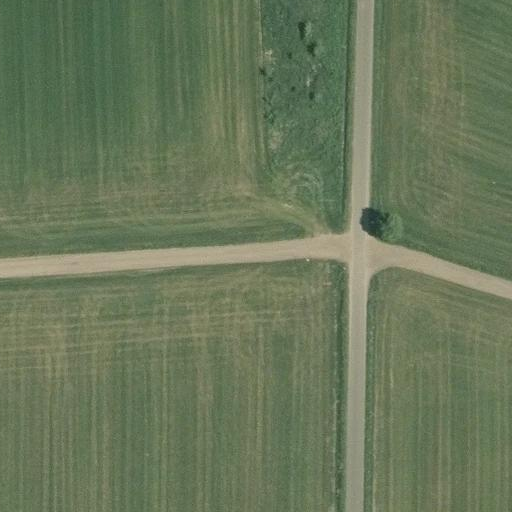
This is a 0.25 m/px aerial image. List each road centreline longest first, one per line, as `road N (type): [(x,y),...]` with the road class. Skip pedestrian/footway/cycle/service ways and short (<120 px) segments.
road 1 (track): [(0,263),(359,245),(511,289)]
road 2 (unclassified): [(354,511),(366,0)]
